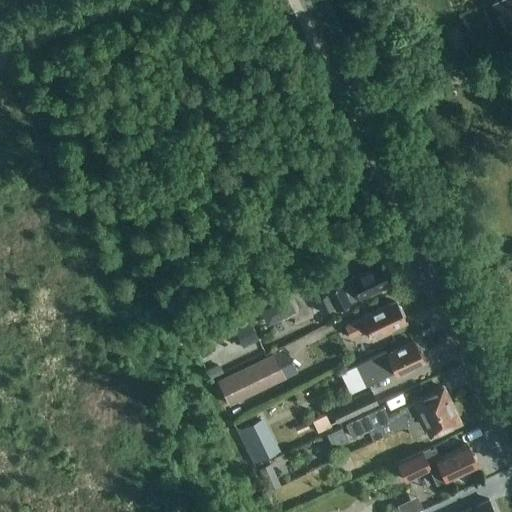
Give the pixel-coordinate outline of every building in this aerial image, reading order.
[(511,0),(505,0),(497,4),(510,31),(511,30),(511,0)] [(335,310),(358,298),(387,284),(378,265),(326,291),(324,286),(312,292),(315,298),(315,299),(321,313),(334,307),(335,310)] [(388,329),(404,321),(402,317),(403,314),(400,307),(397,306),(395,301),(361,317),(362,318),(345,326),(350,336),(367,328),(372,339),(389,331),(388,329)] [(276,345),(291,379),(313,370),(298,335),(276,345)] [(413,341),(387,354),(385,350),(356,364),(366,385),(394,372),(397,377),(413,369),(412,367),(423,361),(422,359),(424,358),(421,351),(418,352),(413,341)] [(271,351),(215,379),(228,403),(231,402),(283,376),(271,351)] [(217,362),(205,368),(209,376),(221,371),(217,362)] [(382,406),(368,412),(345,423),(351,437),(368,429),(373,441),(407,425),(450,404),(442,387),(413,401),(414,402),(398,409),(399,411),(387,416),(382,406)] [(329,408),(336,422),(377,403),(370,389),(329,408)] [(459,422),(450,404),(407,425),(412,436),(426,429),(430,436),(459,422)] [(320,413),(309,417),(314,431),(325,426),(320,413)] [(259,419),(236,430),(252,462),(274,451),(259,419)] [(297,433),(308,428),(305,421),(294,425),(297,433)] [(466,443),(438,456),(434,446),(430,448),(429,446),(396,461),(404,479),(428,468),(435,483),(445,479),(455,475),(456,476),(460,479),(469,476),(469,470),(468,469),(476,465),(475,462),(476,459),(474,453),(470,452),(466,443)] [(494,511),(488,499),(460,511),(494,511)]
